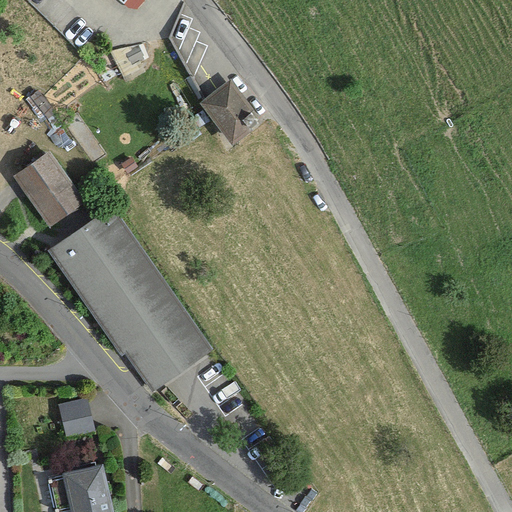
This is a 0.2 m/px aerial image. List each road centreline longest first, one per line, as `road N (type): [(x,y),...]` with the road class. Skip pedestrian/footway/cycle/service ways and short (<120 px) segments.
road 1 (residential): [(185,0),(289,125),(502,511)]
road 2 (residential): [(0,257),(128,399),(273,511)]
